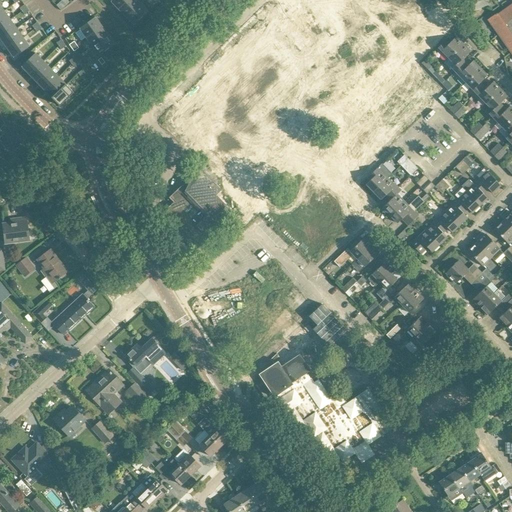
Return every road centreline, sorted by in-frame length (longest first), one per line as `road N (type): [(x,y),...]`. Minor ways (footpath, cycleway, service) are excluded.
road 1 (residential): [(172,303),(248,234),(259,234),(377,341)]
road 2 (residential): [(127,310),(36,195),(0,197)]
road 3 (residential): [(425,269),(379,223),(372,229),(378,240),(422,286),(449,296)]
road 4 (unknown): [(162,135),(289,9)]
road 5 (residential): [(0,427),(127,310)]
road 6 (tertiary): [(257,439),(172,303)]
road 7 (tertiary): [(124,94),(219,0)]
road 8 (residential): [(407,462),(511,393)]
road 9 (residential): [(93,138),(48,123),(0,70)]
